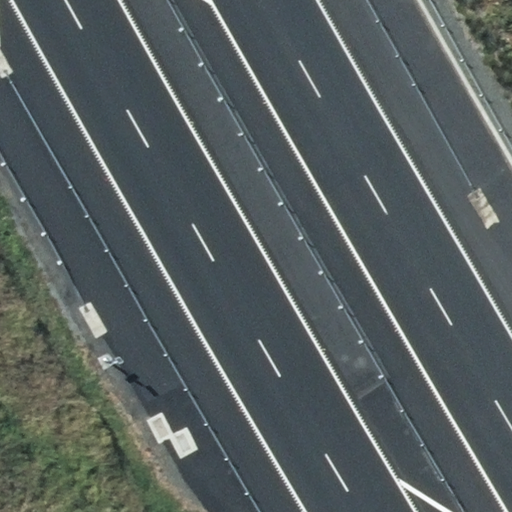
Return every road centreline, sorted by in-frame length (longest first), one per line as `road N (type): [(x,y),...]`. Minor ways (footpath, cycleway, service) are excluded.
road 1 (motorway): [(362,511),(75,0)]
road 2 (motorway): [(269,0),(511,438)]
